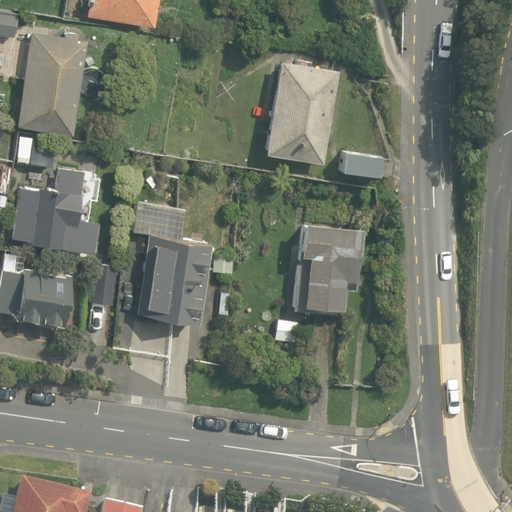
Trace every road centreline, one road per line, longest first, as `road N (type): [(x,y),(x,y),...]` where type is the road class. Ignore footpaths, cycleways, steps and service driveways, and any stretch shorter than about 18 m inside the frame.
road 1 (tertiary): [(437,0),(431,126),(445,484)]
road 2 (residential): [(0,414),(445,484)]
